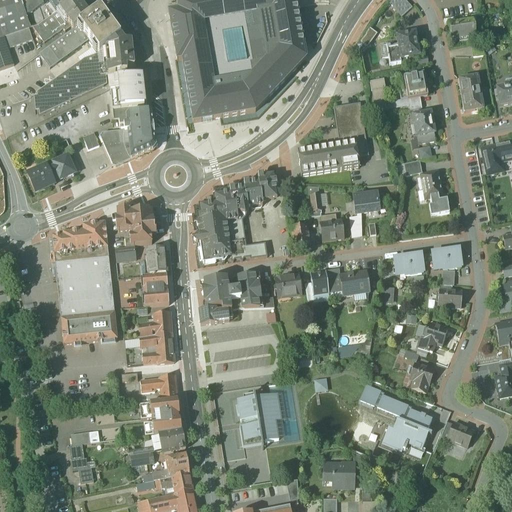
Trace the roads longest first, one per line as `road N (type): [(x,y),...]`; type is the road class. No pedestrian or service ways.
road 1 (residential): [(477,238),(481,297),(455,380),(462,399),(495,416),(498,430),(466,511)]
road 2 (residential): [(477,238),(182,280)]
road 3 (tertiary): [(357,0),(282,130),(228,163),(193,172)]
road 4 (residential): [(182,280),(213,511)]
road 5 (residential): [(0,322),(53,511)]
road 6 (residential): [(139,19),(160,63),(173,158)]
road 7 (tertiary): [(21,227),(157,180)]
road 8 (residential): [(424,0),(459,138)]
